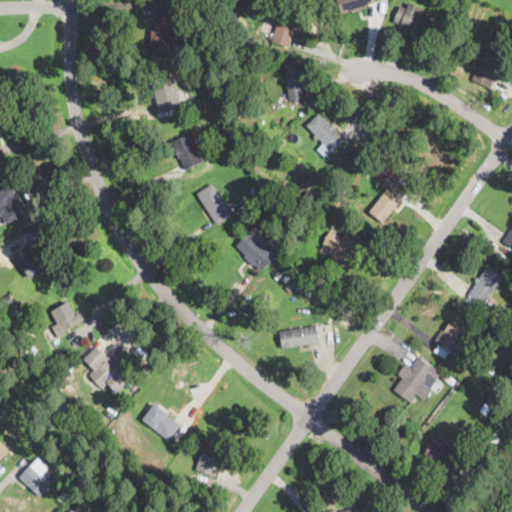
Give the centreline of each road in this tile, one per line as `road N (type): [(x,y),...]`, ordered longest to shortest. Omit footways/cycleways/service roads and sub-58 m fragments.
road 1 (residential): [(427,510),(274,391),(149,276),(121,233),(77,121),(71,0)]
road 2 (residential): [(241,511),(511,131)]
road 3 (residential): [(506,139),(439,91),(396,74),(356,71)]
